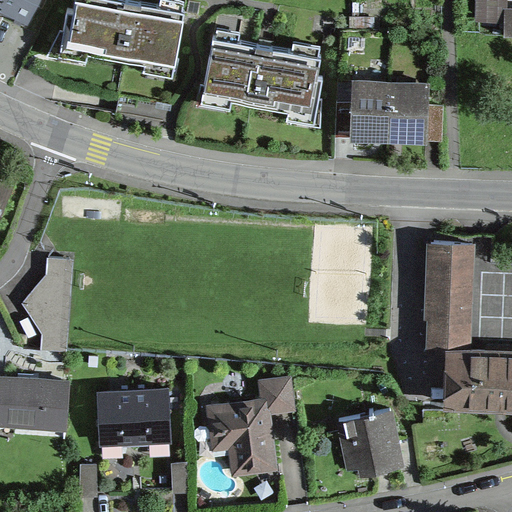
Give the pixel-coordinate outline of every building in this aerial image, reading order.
[(0,0),(0,13),(4,15),(28,26),(40,0),(0,0)] [(176,56),(185,8),(143,0),(74,0),(73,8),(67,7),(63,28),(64,28),(62,41),(87,45),(86,50),(146,61),(147,56),(174,61),(175,55),(176,56)] [(479,0),(479,17),(503,18),(503,0),(479,0)] [(317,73),(321,53),(213,33),(204,82),(205,83),(204,88),(231,92),(230,97),(290,108),(291,104),(315,108),(318,95),(319,96),(319,95),(323,74),(317,73)] [(351,133),(351,134),(389,135),(390,77),(353,77),(352,100),(337,99),(335,132),(351,133)] [(429,79),(390,77),(389,135),(426,137),(426,136),(442,136),(443,104),(428,103),(429,79)] [(0,210),(11,185),(0,179),(0,210)] [(446,348),(445,405),(485,406),(489,408),(505,409),(511,408),(511,347),(499,347),(470,346),(473,241),(429,240),(428,264),(427,266),(427,294),(426,297),(427,314),(428,315),(428,348),(446,348)] [(69,256),(49,255),(47,286),(37,285),(25,300),(36,315),(45,316),(43,348),(63,348),(65,308),(60,308),(61,296),(66,296),(69,256)] [(0,421),(65,426),(68,380),(0,375),(0,421)] [(296,405),(292,375),(261,379),(264,399),(211,406),(215,444),(232,442),(236,468),(273,464),(266,409),(296,405)] [(133,388),(135,438),(171,436),(168,387),(133,388)] [(135,438),(133,388),(98,390),(100,440),(135,438)] [(369,408),(370,411),(339,417),(349,465),(361,462),(362,471),(403,462),(391,406),(374,410),(374,407),(369,408)] [(171,461),(173,489),(188,488),(187,460),(171,461)] [(97,492),(96,462),(81,463),(80,493),(97,492)]
